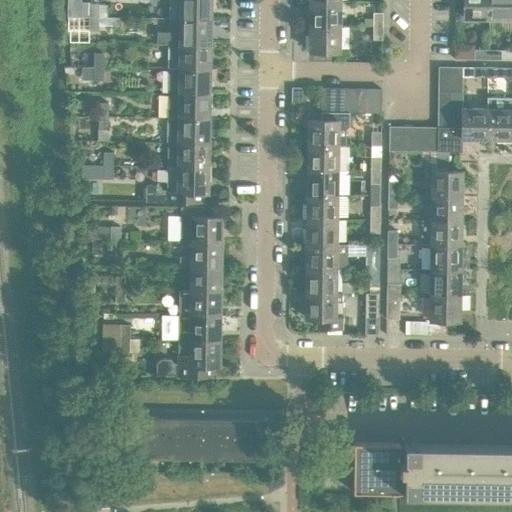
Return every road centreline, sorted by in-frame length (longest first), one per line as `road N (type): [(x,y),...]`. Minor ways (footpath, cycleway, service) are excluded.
road 1 (residential): [(306,357),(269,350),(263,333),(268,0)]
road 2 (residential): [(306,357),(309,420),(511,419)]
road 3 (residential): [(306,357),(511,360)]
